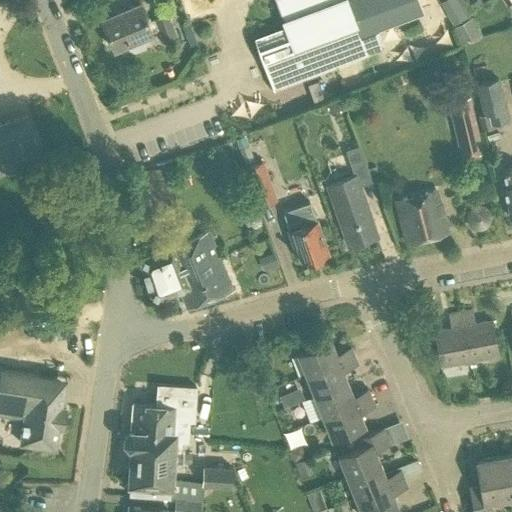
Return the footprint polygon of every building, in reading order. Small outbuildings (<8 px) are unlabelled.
[(254,37),(272,87),(336,63),(382,46),(375,28),(421,11),(416,0),(275,0),(282,18),(281,19),(283,26),(254,37)] [(453,27),(468,19),(465,15),(472,11),(466,0),(442,0),(439,2),(453,27)] [(147,21),(140,3),(101,19),(113,49),(126,44),(128,49),(135,52),(144,48),(147,42),(144,37),(152,33),(152,32),(157,30),(162,42),(177,36),(168,13),(147,21)] [(481,131),(493,128),(492,125),(509,121),(498,78),(474,84),(481,114),(477,115),(481,131)] [(316,81),(307,84),(314,103),(323,99),(316,81)] [(461,157),(483,152),(469,97),(447,102),(461,157)] [(0,171),(41,157),(26,114),(0,123),(0,171)] [(247,163),(254,160),(244,136),(237,139),(247,163)] [(348,247),(377,237),(359,185),(371,181),(359,147),(346,151),(355,176),(327,185),(348,247)] [(259,205),(277,199),(263,160),(245,166),(259,205)] [(511,169),(503,171),(505,183),(502,183),(510,218),(511,217),(511,169)] [(406,243),(447,233),(436,191),(396,202),(406,243)] [(327,254),(315,220),(309,202),(283,212),(295,248),(298,247),(303,262),(306,261),(309,263),(314,261),(316,258),(327,254)] [(480,235),(497,231),(493,215),(476,219),(480,235)] [(199,266),(220,258),(209,231),(175,244),(146,256),(145,255),(140,265),(149,294),(159,298),(159,297),(179,290),(205,280),(199,266)] [(262,256),(266,268),(278,264),(274,252),(262,256)] [(205,280),(179,290),(186,308),(232,289),(220,258),(199,266),(205,280)] [(238,261),(243,280),(252,278),(247,259),(238,261)] [(460,313),(469,361),(498,356),(492,320),(474,324),(472,311),(460,313)] [(440,366),(469,361),(460,313),(449,315),(451,328),(434,331),(440,366)] [(306,376),(354,356),(350,347),(335,353),(330,341),(297,354),(306,376)] [(314,397),(348,383),(343,370),(358,364),(354,356),(306,376),(314,397)] [(35,402),(39,375),(0,369),(0,412),(23,416),(19,443),(54,448),(57,427),(62,428),(65,407),(35,402)] [(158,382),(185,384),(185,374),(159,373),(158,382)] [(261,378),(249,380),(252,393),(264,390),(261,378)] [(323,418),(371,398),(368,389),(353,395),(348,383),(314,397),(323,418)] [(194,421),(196,387),(157,385),(156,405),(147,404),(145,430),(129,429),(124,434),(124,442),(128,447),(132,447),(130,486),(129,495),(169,498),(172,462),(182,462),(183,441),(187,441),(189,421),(194,421)] [(371,398),(323,418),(331,439),(365,425),(359,413),(375,407),(371,398)] [(298,413),(284,418),(288,429),(302,424),(298,413)] [(347,477),(380,464),(375,451),(390,445),(386,436),(382,427),(355,438),(358,447),(355,449),(351,439),(336,445),(340,455),(338,455),(347,477)] [(182,462),(182,463),(191,464),(192,453),(183,452),(182,462)] [(511,454),(501,456),(509,498),(511,497),(511,454)] [(484,511),(483,503),(509,498),(501,456),(476,461),(480,485),(470,487),(474,511),(484,511)] [(230,489),(232,467),(202,464),(200,486),(230,489)] [(355,498),(404,479),(400,470),(385,476),(380,464),(347,477),(355,498)] [(404,479),(355,498),(361,511),(381,511),(397,506),(392,494),(407,487),(404,479)] [(314,511),(326,508),(319,489),(306,493),(313,511),(314,511)] [(198,511),(200,499),(175,497),(174,511),(198,511)]
